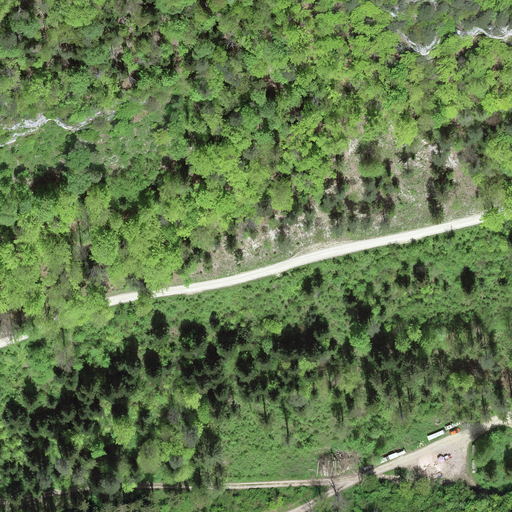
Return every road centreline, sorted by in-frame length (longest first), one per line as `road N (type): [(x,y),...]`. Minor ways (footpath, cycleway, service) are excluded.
road 1 (track): [(0,340),(94,304),(511,206)]
road 2 (track): [(348,482),(91,485),(0,500)]
road 3 (track): [(511,417),(348,482)]
